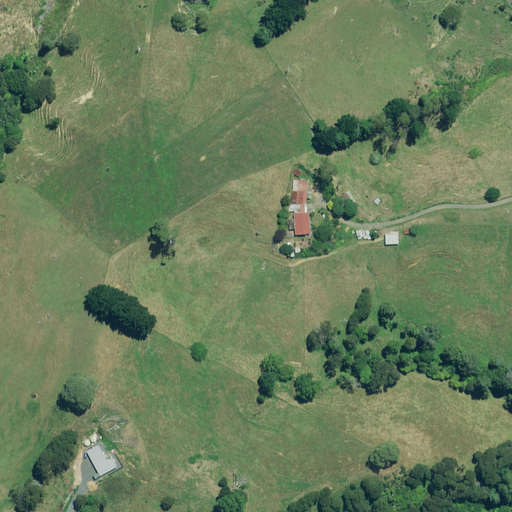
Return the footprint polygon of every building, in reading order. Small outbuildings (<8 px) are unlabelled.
[(295,168),(292,173),(299,177),(302,172),(295,168)] [(295,230),(295,236),(310,235),(309,214),(307,214),(306,204),(308,181),(293,180),(292,204),(294,204),(294,205),(289,205),(289,212),(294,212),(294,223),(289,223),(289,230),(295,230)] [(378,197),(374,201),(377,206),(382,201),(378,197)] [(369,231),(356,231),(358,240),(371,240),(369,231)] [(398,244),(398,233),(390,232),(390,235),(386,235),(385,244),(398,244)]
